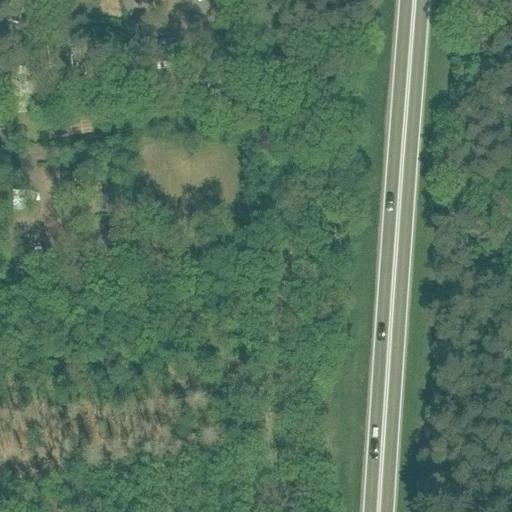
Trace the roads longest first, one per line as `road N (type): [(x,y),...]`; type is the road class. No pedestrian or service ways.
road 1 (track): [(267,511),(265,426),(283,278),(288,123),(274,0)]
road 2 (trunk): [(376,511),(413,0)]
road 3 (track): [(484,0),(466,191),(511,207)]
